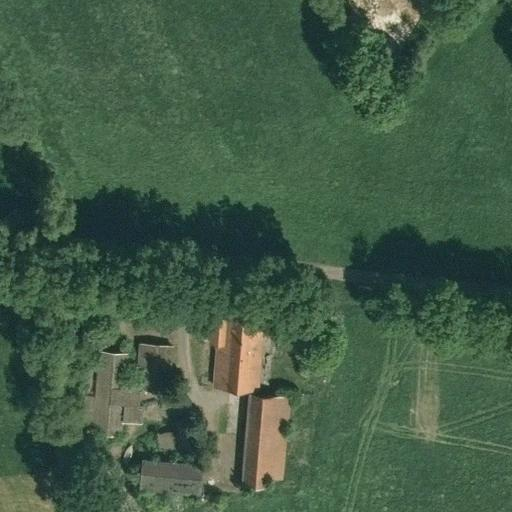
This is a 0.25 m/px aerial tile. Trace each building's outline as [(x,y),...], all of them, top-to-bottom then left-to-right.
[(212,385),(256,388),(260,336),(268,336),(269,319),(210,314),(208,340),(216,340),(212,385)] [(170,383),(172,344),(137,341),(135,379),(170,383)] [(142,423),(143,404),(139,403),(139,388),(125,387),(128,352),(97,350),(90,432),(120,435),(122,421),(142,423)] [(250,392),(245,453),(268,455),(267,477),(282,478),(288,395),(259,392),(250,392)] [(164,456),(203,449),(198,427),(194,427),(192,419),(175,422),(177,429),(159,432),(164,456)]
